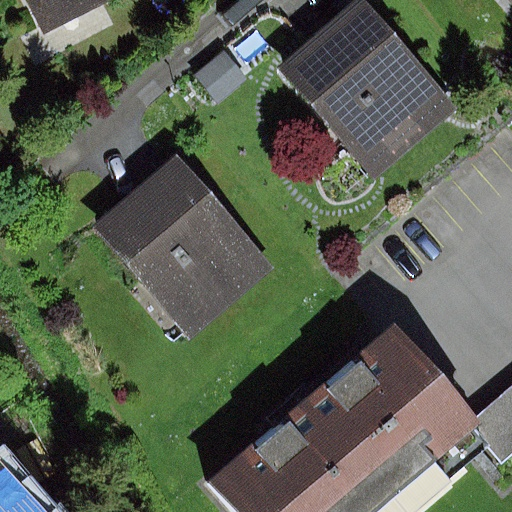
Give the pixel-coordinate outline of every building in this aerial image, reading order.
[(32,0),(51,34),(115,0),(32,0)] [(367,5),(287,72),(378,181),(458,114),(367,5)] [(273,266),(171,147),(87,218),(189,338),(273,266)] [(397,341),(216,490),(234,511),(398,511),(482,444),(397,341)] [(511,383),(471,419),(504,457),(511,449),(511,383)] [(14,440),(0,447),(0,497),(34,480),(14,440)]
